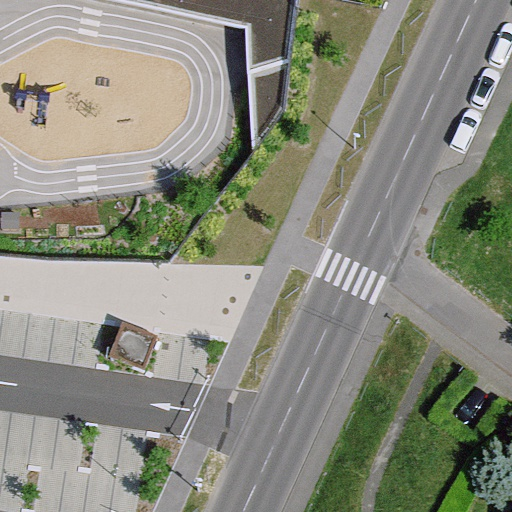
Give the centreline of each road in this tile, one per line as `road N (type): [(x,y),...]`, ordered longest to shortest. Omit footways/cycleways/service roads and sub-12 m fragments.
road 1 (tertiary): [(365,243),(245,511)]
road 2 (tertiary): [(476,0),(365,243)]
road 3 (residential): [(365,243),(511,350)]
